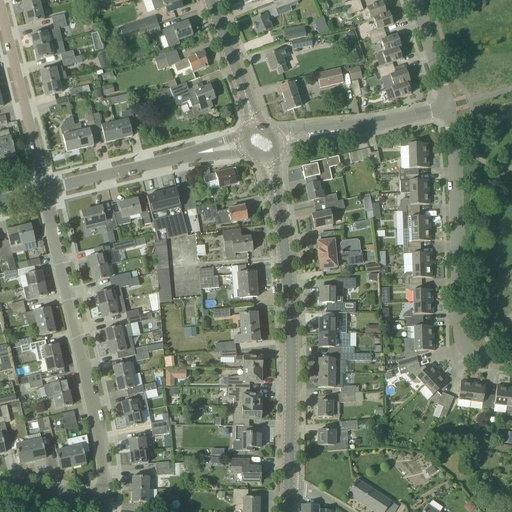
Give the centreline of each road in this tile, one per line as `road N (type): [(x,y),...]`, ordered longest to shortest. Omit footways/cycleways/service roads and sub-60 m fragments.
road 1 (residential): [(103,492),(91,399),(40,188)]
road 2 (residential): [(442,106),(456,339),(464,353),(511,358)]
road 3 (tertiary): [(287,484),(290,337),(273,189)]
road 4 (residential): [(40,188),(0,21)]
road 5 (residential): [(40,188),(194,153)]
road 6 (residential): [(318,133),(442,106)]
